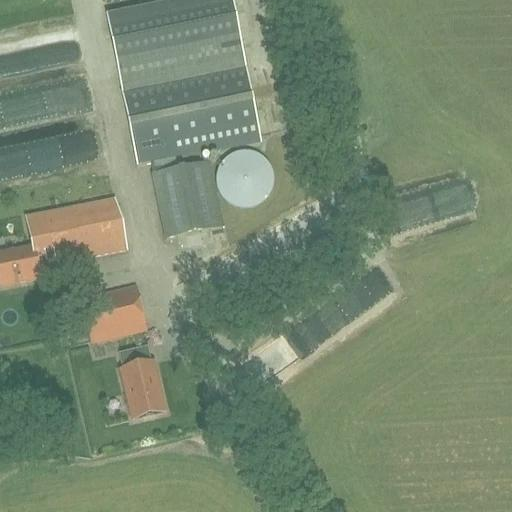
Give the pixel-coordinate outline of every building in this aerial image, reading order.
[(138,169),(151,166),(182,160),(260,144),(239,40),(230,0),(205,0),(107,20),(117,65),(138,169)] [(84,80),(85,116),(97,116),(96,79),(84,80)] [(98,137),(85,138),(87,155),(99,154),(98,137)] [(276,185),(276,182),(276,180),(275,177),(275,175),(274,172),(273,170),(272,167),(270,165),(269,163),(267,161),(265,160),(263,158),(261,157),(259,156),(257,155),(254,154),(252,153),(249,153),(247,153),(244,153),(241,153),(239,154),(237,155),(234,156),(232,157),(230,158),(228,160),(226,161),(224,163),(223,165),(221,168),(220,170),(219,172),(218,175),(218,177),(217,180),(217,182),(217,185),(218,187),(218,190),(219,192),(220,194),(221,197),(223,199),(224,201),(226,203),(228,205),(230,206),(232,207),(234,209),(237,210),(239,210),(241,211),(244,211),(247,211),(249,211),(252,211),(254,210),(257,210),(259,209),(261,207),(263,206),(265,204),(267,203),(269,201),(270,199),(272,197),(273,194),(274,192),(275,190),(275,187),(276,185)] [(167,242),(222,231),(209,166),(153,177),(167,242)] [(37,271),(48,269),(126,253),(115,202),(26,221),(32,250),(0,256),(0,288),(39,280),(37,271)] [(91,347),(146,334),(135,290),(81,303),(91,347)] [(154,364),(150,365),(121,371),(118,372),(130,424),(166,416),(154,364)] [(43,451),(70,444),(64,419),(38,426),(43,451)]
